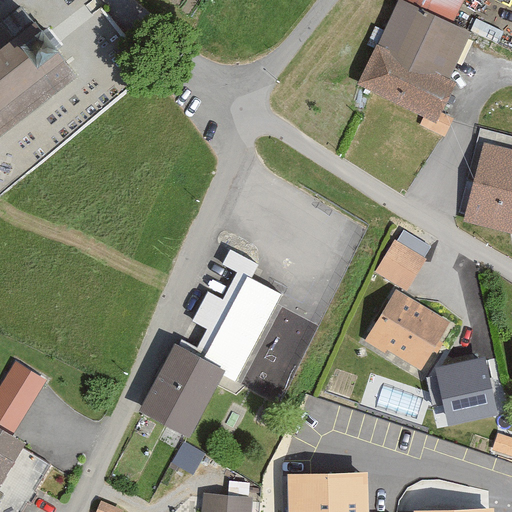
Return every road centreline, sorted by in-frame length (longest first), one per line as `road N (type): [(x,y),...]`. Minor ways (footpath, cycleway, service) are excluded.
road 1 (residential): [(247,110),(77,511)]
road 2 (residential): [(247,110),(511,272)]
road 3 (residential): [(118,0),(160,46),(247,110)]
road 4 (residential): [(328,0),(247,110)]
